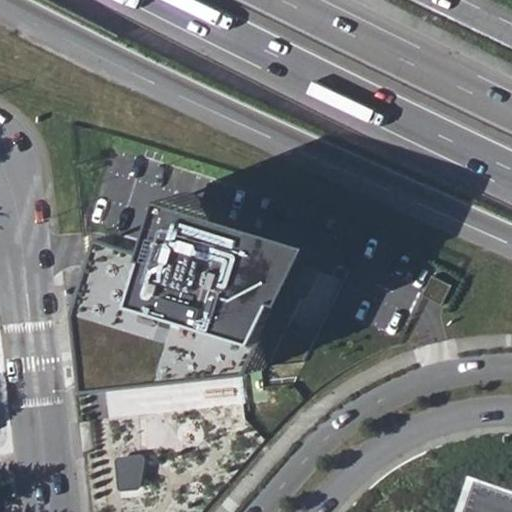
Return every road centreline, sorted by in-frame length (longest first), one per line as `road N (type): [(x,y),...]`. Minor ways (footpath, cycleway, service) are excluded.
road 1 (trunk): [(14,0),(238,114),(511,237)]
road 2 (trunk): [(164,0),(511,169)]
road 3 (residential): [(0,158),(12,206),(42,511)]
road 4 (unclassified): [(511,366),(445,374),(369,407),(317,447),(260,511)]
road 5 (trunk): [(511,112),(281,0)]
road 6 (unclassified): [(320,511),(368,458),(407,435),(511,412)]
